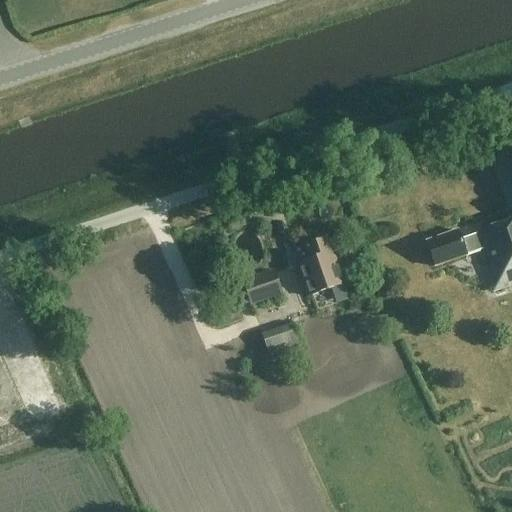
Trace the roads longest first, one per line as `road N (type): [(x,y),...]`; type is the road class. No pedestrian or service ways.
road 1 (unclassified): [(0,256),(511,90)]
road 2 (tertiary): [(0,79),(245,0)]
